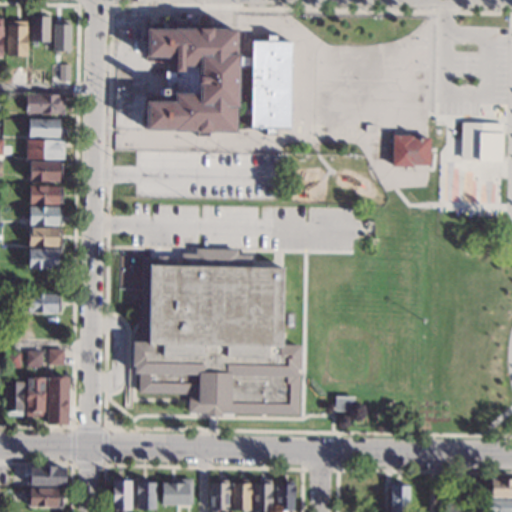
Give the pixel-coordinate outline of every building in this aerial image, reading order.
[(48,40),(29,40),(29,16),(48,17),(48,40)] [(69,24),(68,50),(59,50),(59,55),(54,55),(54,50),(51,50),(52,24),(53,24),(53,19),(68,19),(68,24),(69,24)] [(24,56),(4,56),(4,22),(25,22),(24,56)] [(235,57),(250,57),(251,41),(266,42),(266,36),(275,36),(274,42),(290,42),(289,129),(274,128),(273,134),(265,134),(265,128),(249,128),(250,66),(242,66),(234,66),(233,132),(172,131),(172,130),(143,129),(144,101),(158,101),(158,89),(165,89),(165,78),(164,78),(164,72),(172,72),(173,58),(144,58),(144,29),(173,30),(173,28),(235,29),(235,57)] [(68,80),(59,80),(59,64),(68,64),(68,80)] [(63,115),(24,114),(24,94),(63,94),(63,115)] [(58,127),(63,127),(63,137),(27,137),(27,118),(58,119),(58,127)] [(461,158),(462,121),(505,123),(504,159),(461,158)] [(412,137),(426,137),(429,138),(428,151),(428,165),(411,165),(411,167),(391,167),(391,135),(412,135),(412,137)] [(63,141),(63,159),(24,159),(25,140),(63,141)] [(62,162),(61,181),(27,180),(28,161),(62,162)] [(61,187),(61,204),(27,203),(28,186),(61,187)] [(57,210),(61,210),(60,223),(57,223),(57,226),(27,225),(27,207),(57,207),(57,210)] [(61,229),(60,246),(27,245),(27,228),(61,229)] [(60,249),(59,269),(26,268),(27,248),(60,249)] [(236,255),(250,255),(249,268),(281,268),(279,345),(298,346),(298,369),(294,369),(294,374),(298,374),(297,414),(220,413),(220,416),(204,416),(205,412),(186,412),(186,402),(187,393),(137,392),(137,374),(133,374),(133,366),(131,366),(131,342),(134,342),(134,333),(139,333),(141,257),(174,257),(174,266),(179,266),(179,254),(194,254),(194,249),(236,250),(236,255)] [(59,295),(59,313),(26,312),(26,294),(59,295)] [(63,365),(46,365),(46,350),(63,350),(63,365)] [(41,366),(37,366),(37,368),(26,367),(26,366),(25,366),(25,351),(38,351),(41,351),(41,366)] [(19,368),(4,368),(4,352),(20,352),(19,368)] [(67,424),(48,424),(45,424),(46,376),(67,376),(67,424)] [(43,416),(24,416),(25,378),(43,379),(43,416)] [(21,416),(3,416),(3,382),(21,382),(21,416)] [(352,410),(332,410),(332,396),(352,396),(352,410)] [(63,486),(28,486),(28,466),(64,466),(63,486)] [(161,504),(161,482),(169,482),(169,478),(191,478),(190,503),(185,503),(185,504),(161,504)] [(144,482),(154,482),(154,510),(135,509),(135,496),(134,495),(134,484),(136,484),(136,479),(144,479),(144,482)] [(129,510),(125,510),(125,511),(118,511),(118,510),(110,510),(111,480),(129,481),(129,510)] [(226,510),(208,510),(208,483),(215,483),(215,480),(227,480),(226,510)] [(269,511),(251,511),(251,483),(261,484),(261,480),(270,481),(269,511)] [(511,498),(488,498),(489,480),(511,480),(511,498)] [(292,511),(273,511),(273,484),(282,484),(282,481),(293,481),(292,511)] [(248,510),(230,510),(230,484),(248,484),(248,510)] [(407,511),(389,511),(390,486),(407,486),(407,511)] [(56,498),(60,498),(60,507),(28,507),(28,489),(56,489),(56,498)] [(511,511),(485,511),(486,500),(511,500),(511,511)]
